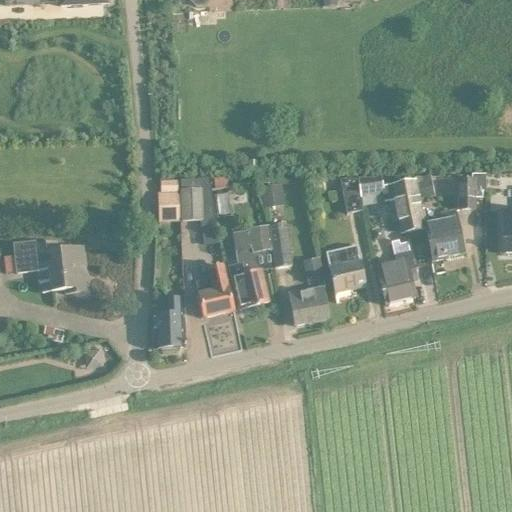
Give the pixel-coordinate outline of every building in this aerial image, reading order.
[(286,54),(273,54),(274,76),(286,76),(286,54)] [(259,158),(241,158),(241,170),(259,169),(259,158)] [(463,179),(454,179),(454,209),(472,210),(472,196),(482,196),(483,173),(468,172),(467,179),(463,179)] [(424,175),(412,178),(413,181),(417,197),(431,194),(428,179),(424,175)] [(221,176),(210,178),(211,187),(222,186),(221,176)] [(353,178),(357,197),(375,194),(375,192),(378,192),(377,176),(353,178)] [(359,208),(357,197),(353,177),(336,177),(343,211),(359,208)] [(409,179),(378,185),(381,200),(390,199),(397,232),(409,230),(420,228),(424,228),(422,220),(417,197),(413,181),(411,181),(411,180),(409,180),(409,179)] [(204,180),(176,181),(177,221),(210,220),(204,180)] [(256,187),(259,208),(281,204),(278,184),(256,187)] [(157,191),(154,191),(155,221),(175,221),(174,191),(157,191)] [(438,216),(422,220),(424,228),(427,243),(430,258),(463,253),(454,209),(437,212),(438,216)] [(511,210),(497,211),(498,253),(511,252),(511,210)] [(265,226),(260,227),(268,268),(288,265),(282,223),(273,224),(265,226)] [(234,263),(225,265),(228,277),(235,310),(253,305),(264,303),(256,270),(268,268),(260,227),(259,227),(255,228),(229,233),(234,263)] [(392,262),(373,267),(379,291),(382,303),(413,298),(405,269),(410,267),(404,242),(396,244),(395,239),(388,241),(392,262)] [(13,274),(32,272),(35,292),(47,290),(48,292),(61,290),(62,294),(84,292),(81,264),(78,247),(54,249),(53,242),(29,245),(29,243),(9,245),(13,274)] [(323,253),(325,267),(332,292),(363,287),(358,260),(352,247),(323,253)] [(320,278),(316,257),(298,262),(303,282),(305,282),(307,289),(285,293),(292,326),(326,320),(319,287),(319,279),(320,278)] [(191,282),(194,292),(200,317),(230,311),(224,285),(218,265),(205,268),(207,278),(191,282)] [(175,347),(181,347),(181,345),(182,345),(182,342),(180,342),(179,300),(160,301),(160,316),(150,316),(152,348),(158,348),(160,351),(173,351),(175,347)]
